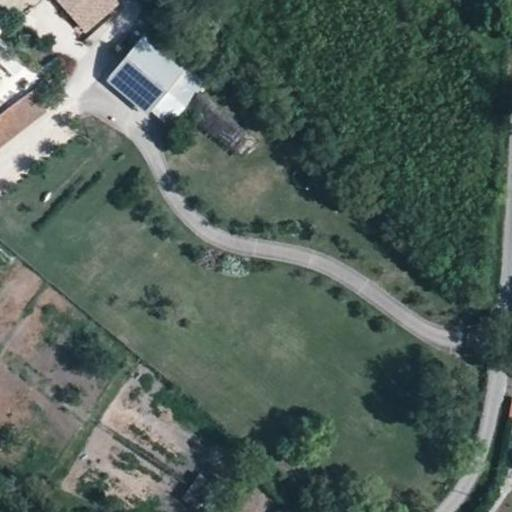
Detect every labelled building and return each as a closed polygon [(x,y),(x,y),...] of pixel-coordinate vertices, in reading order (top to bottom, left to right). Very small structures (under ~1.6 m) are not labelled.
[(65,0),(93,28),(121,0),(120,0),(65,0)] [(109,82),(165,128),(201,85),(145,39),(109,82)] [(37,89),(0,116),(0,147),(52,108),(37,89)] [(188,110),(246,158),(260,140),(203,92),(188,110)] [(198,473),(183,500),(202,511),(218,485),(198,473)]
